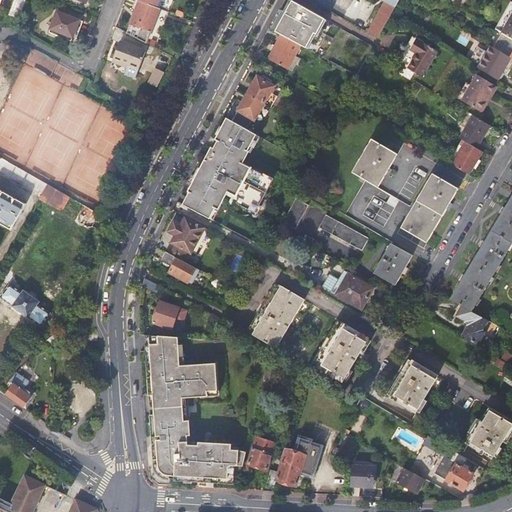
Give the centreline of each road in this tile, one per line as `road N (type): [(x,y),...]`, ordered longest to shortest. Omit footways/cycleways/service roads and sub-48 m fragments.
road 1 (secondary): [(256,0),(121,272),(115,319),(123,434)]
road 2 (secondary): [(127,495),(332,511)]
road 3 (residential): [(511,142),(429,284)]
